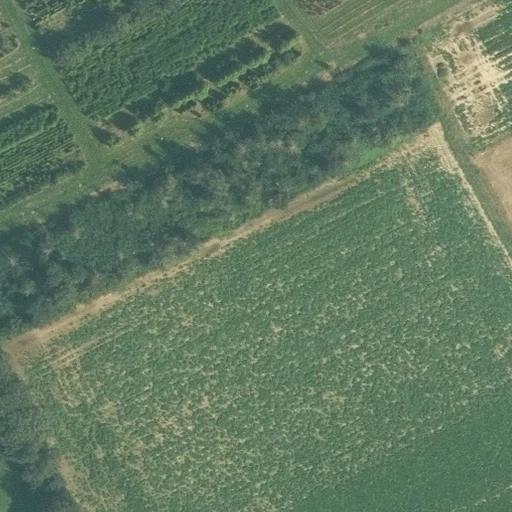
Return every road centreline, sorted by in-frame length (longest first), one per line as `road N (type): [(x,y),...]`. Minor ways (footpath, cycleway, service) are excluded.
road 1 (track): [(511,237),(392,28)]
road 2 (track): [(317,64),(452,0)]
